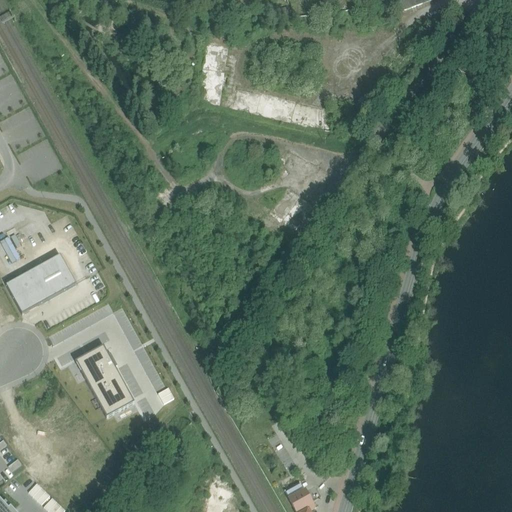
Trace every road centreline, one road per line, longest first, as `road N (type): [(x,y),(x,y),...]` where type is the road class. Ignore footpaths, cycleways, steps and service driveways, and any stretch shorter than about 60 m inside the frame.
road 1 (tertiary): [(511,99),(460,164),(426,225),(344,511)]
road 2 (residential): [(487,0),(374,145)]
